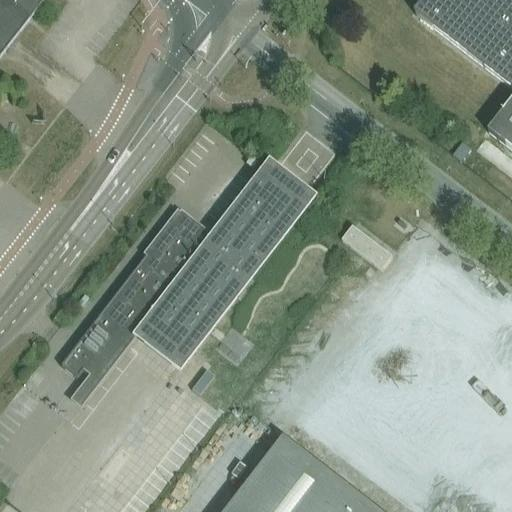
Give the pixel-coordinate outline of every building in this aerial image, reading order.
[(0,0),(0,59),(45,0),(0,0)] [(511,0),(427,0),(414,17),(511,91),(511,105),(489,136),(491,138),(511,154),(511,0)] [(249,280),(308,203),(267,171),(212,242),(208,239),(209,238),(188,221),(68,376),(84,388),(90,381),(96,385),(96,386),(96,387),(96,388),(96,389),(97,391),(98,391),(99,391),(100,391),(101,391),(102,391),(103,390),(103,389),(103,388),(140,340),(180,370),(234,299),(241,304),(256,286),(249,280)] [(353,229),(342,243),(379,272),(381,274),(392,259),(390,258),(353,229)] [(330,511),(347,491),(284,442),(229,511),(330,511)] [(374,511),(347,491),(330,511),(374,511)]
